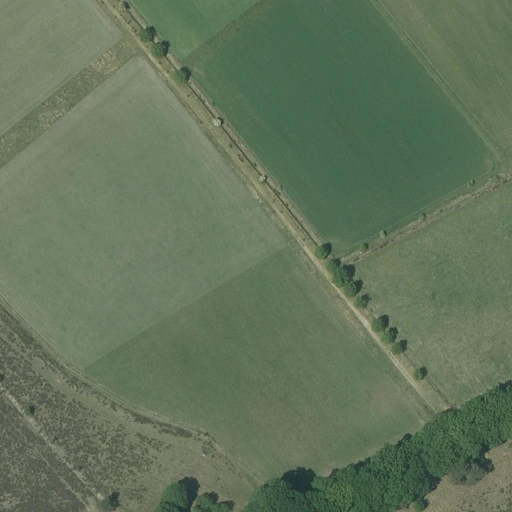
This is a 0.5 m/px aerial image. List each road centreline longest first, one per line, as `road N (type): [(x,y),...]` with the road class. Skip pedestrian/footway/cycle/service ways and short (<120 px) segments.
road 1 (track): [(319,267),(503,172),(370,0)]
road 2 (track): [(319,267),(102,0)]
road 3 (track): [(450,433),(319,267)]
road 4 (track): [(307,511),(450,433)]
